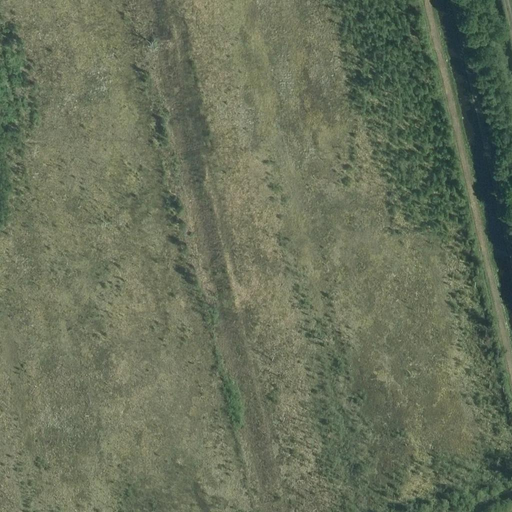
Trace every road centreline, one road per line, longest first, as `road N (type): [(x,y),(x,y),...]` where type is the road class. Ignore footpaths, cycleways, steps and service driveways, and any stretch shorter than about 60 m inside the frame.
road 1 (track): [(511,367),(427,0)]
road 2 (track): [(511,242),(455,0)]
